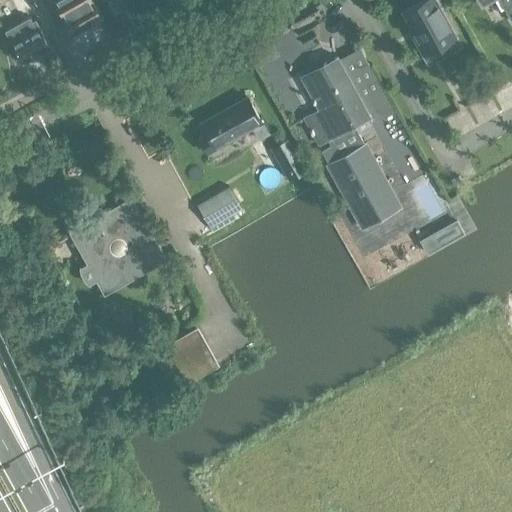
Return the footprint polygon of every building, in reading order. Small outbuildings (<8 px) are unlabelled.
[(55,0),(74,32),(102,16),(92,0),(55,0)] [(435,0),(421,0),(403,10),(417,36),(418,37),(417,37),(416,38),(415,38),(416,39),(423,53),(455,35),(435,0)] [(481,0),(483,4),(490,0),(499,0),(511,22),(511,1),(511,0),(481,0)] [(30,16),(5,30),(22,62),(51,46),(36,18),(33,20),(30,16)] [(325,71),(304,82),(320,109),(305,117),(319,144),(327,140),(330,145),(322,149),(329,163),(365,143),(355,125),(359,123),(368,118),(371,116),(338,56),(322,65),(325,71)] [(487,73),(467,83),(471,92),(491,82),(487,73)] [(109,124),(129,109),(116,93),(97,108),(109,124)] [(200,137),(209,153),(253,129),(259,140),(270,134),(248,96),(202,121),(208,133),(200,137)] [(288,139),(271,147),(288,180),(305,172),(288,139)] [(361,228),(402,206),(367,142),(365,143),(329,163),(327,164),(328,167),(323,170),(329,182),(334,179),(361,228)] [(211,227),(242,208),(229,186),(198,204),(211,227)] [(106,288),(162,257),(131,201),(75,232),(106,288)] [(430,248),(449,238),(443,226),(424,236),(430,248)] [(221,364),(199,327),(156,352),(178,389),(221,364)] [(511,511),(511,359),(238,511),(511,511)]
